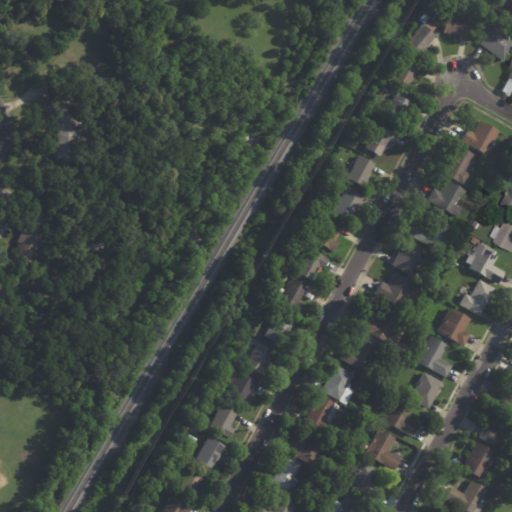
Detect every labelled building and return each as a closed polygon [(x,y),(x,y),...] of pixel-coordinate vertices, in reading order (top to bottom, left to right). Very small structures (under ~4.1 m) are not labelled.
[(88,26),(97,13),(113,25),(104,37),(88,26)] [(467,39),(458,39),(458,34),(442,34),(443,16),(469,17),(468,39),(467,39)] [(433,36),(424,48),(427,51),(421,59),(415,54),(416,53),(404,44),(421,24),(434,35),(433,36)] [(484,48),(478,43),(491,26),(511,41),(511,47),(501,61),(484,48)] [(417,67),(405,89),(389,80),(401,57),(418,66),(417,67)] [(511,95),(511,97),(500,91),(508,78),(507,78),(511,69),(511,95)] [(100,78),(106,80),(102,91),(96,89),(100,78)] [(409,104),(403,116),(405,118),(401,126),(382,116),(394,94),(410,103),(409,104)] [(61,102),(78,103),(77,122),(87,122),(86,142),(76,141),(75,160),(54,159),(57,102),(61,102)] [(490,146),(485,155),(459,141),(466,129),(472,132),(479,120),(498,131),(490,146)] [(395,136),(391,144),(387,142),(379,156),(364,147),(376,124),(396,135),(395,136)] [(472,156),(466,168),(470,170),(462,184),(442,173),(457,146),(473,154),(472,156)] [(373,165),(367,176),(367,177),(367,178),(371,181),(366,190),(346,178),(358,155),(374,164),(373,165)] [(511,209),(503,205),(510,192),(505,189),(511,178),(511,209)] [(460,198),(457,204),(464,209),(459,217),(452,213),(451,215),(426,201),(433,188),(438,191),(445,180),(464,191),(460,198)] [(362,199),(349,221),(332,211),(345,188),(346,189),(348,185),(364,194),(361,197),(362,198),(362,199)] [(474,198),(482,201),(480,206),(473,203),(474,198)] [(511,251),(495,242),(496,240),(492,237),(498,226),(503,229),(510,216),(511,217),(511,251)] [(446,242),(442,250),(438,248),(436,251),(407,235),(414,222),(426,229),(433,217),(450,226),(444,236),(448,238),(446,242)] [(340,228),(334,240),(337,242),(331,252),(312,241),(325,218),(341,227),(340,228)] [(20,234),(27,222),(44,232),(27,263),(11,254),(18,243),(16,242),(20,234)] [(87,246),(99,226),(112,234),(99,254),(87,246)] [(455,241),(458,234),(463,237),(460,243),(455,241)] [(291,235),(304,242),(298,254),(292,251),(296,244),(289,240),(291,235)] [(390,264),(405,239),(423,249),(408,275),(390,264)] [(492,264),(491,265),(503,273),(496,284),(468,268),(470,265),(465,262),(470,253),(474,256),(482,242),(499,251),(492,264)] [(326,261),(322,269),(317,266),(309,281),(294,272),(307,248),(327,260),(326,261)] [(281,271),(275,281),(271,278),(276,268),(281,271)] [(376,295),(374,294),(381,282),(387,285),(393,273),(413,284),(400,308),(376,295)] [(304,290),(297,302),(301,305),(296,314),(277,303),(283,292),(282,291),(289,280),(304,289),(304,290)] [(483,307),(478,316),(458,305),(464,294),(468,296),(478,280),(493,289),(483,307)] [(391,330),(385,342),(356,326),(362,314),(375,322),(382,308),(399,317),(391,330)] [(463,330),(463,331),(469,334),(462,347),(436,332),(449,308),(469,319),(463,330)] [(293,323),(280,346),(263,336),(275,313),(293,323)] [(439,357),(438,359),(450,366),(443,377),(415,361),(429,337),(446,346),(439,357)] [(341,355),(345,347),(353,351),(361,338),(377,348),(363,372),(339,358),(341,355)] [(271,352),(264,364),(268,366),(262,377),(243,366),(256,343),(271,351),(271,352)] [(21,356),(25,350),(54,368),(50,375),(21,357),(21,356)] [(348,385),(346,387),(350,389),(346,395),(350,397),(346,405),(320,391),(334,365),(353,375),(348,385)] [(257,385),(253,393),(249,390),(240,405),(225,397),(231,386),(225,382),(232,370),(257,384),(257,385)] [(431,401),(427,409),(408,399),(422,373),(441,383),(431,401)] [(223,386),(219,394),(212,390),(216,383),(223,386)] [(497,402),(503,392),(509,395),(511,389),(511,412),(496,404),(497,402)] [(304,421),(318,395),(339,406),(324,433),(303,422),(304,421)] [(408,406),(407,408),(411,411),(406,419),(417,426),(411,437),(383,421),(397,396),(410,404),(408,406)] [(235,414),(229,425),(230,426),(229,427),(233,430),(227,439),(208,427),(213,419),(212,418),(220,404),(235,413),(235,414)] [(369,411),(378,416),(375,423),(365,418),(369,411)] [(495,448),(477,437),(484,426),(495,432),(503,418),(511,422),(511,436),(509,441),(511,442),(511,453),(511,455),(496,446),(495,448)] [(190,426),(187,431),(182,429),(185,423),(190,426)] [(388,450),(387,452),(399,459),(392,471),(364,455),(365,452),(358,449),(364,439),(370,442),(378,429),(394,438),(388,450)] [(286,452),(293,440),(302,445),(309,432),(318,437),(320,433),(329,438),(313,467),(286,452)] [(221,446),(224,447),(210,470),(193,460),(207,437),(221,446)] [(460,468),(474,442),(493,453),(479,479),(460,468)] [(333,444),(342,449),(338,456),(329,451),(333,444)] [(293,478),(291,483),(296,485),(289,497),(269,485),(285,457),(300,466),(293,478)] [(369,480),(368,482),(382,490),(375,502),(347,486),(360,462),(375,470),(369,480)] [(167,467),(163,475),(156,472),(161,463),(167,467)] [(202,476),(195,490),(198,491),(194,500),(175,491),(186,468),(202,476)] [(444,498),(450,487),(462,494),(469,481),(486,490),(479,503),(483,506),(479,511),(464,511),(443,500),(444,498)] [(303,483),(312,487),(309,493),(300,489),(303,483)] [(354,511),(329,511),(335,501),(340,504),(346,493),(361,501),(354,511)] [(492,494),(497,496),(494,503),(489,500),(492,494)] [(290,511),(252,511),(257,503),(270,510),(277,497),(294,506),(290,511)] [(188,510),(186,511),(161,511),(165,506),(164,506),(165,504),(166,504),(169,498),(189,509),(188,510)]
